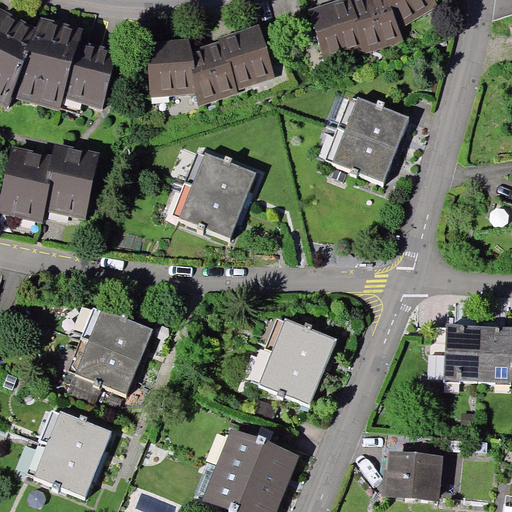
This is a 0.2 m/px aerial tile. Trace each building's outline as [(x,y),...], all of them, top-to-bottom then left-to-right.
[(373,0),(357,0),(307,14),(324,67),(399,41),(373,0)] [(429,0),(378,0),(395,28),(433,6),(429,0)] [(0,112),(28,37),(0,19),(0,112)] [(76,37),(34,22),(9,102),(56,116),(58,106),(73,51),(76,37)] [(257,35),(185,57),(200,104),(272,82),(257,35)] [(187,48),(143,50),(146,107),(190,105),(185,57),(187,48)] [(111,58),(73,51),(58,106),(99,116),(111,58)] [(405,123),(347,103),(323,173),(380,193),(405,123)] [(97,161),(55,153),(43,215),(85,224),(97,161)] [(52,164),(8,156),(0,201),(0,220),(41,228),(43,215),(52,164)] [(254,181),(196,159),(170,227),(228,249),(254,181)] [(150,338),(90,315),(65,381),(125,403),(150,338)] [(329,349),(278,329),(253,395),(304,415),(329,349)] [(475,388),(477,337),(440,336),(438,387),(475,388)] [(511,390),(511,374),(511,338),(477,337),(475,388),(511,390)] [(111,434),(52,412),(26,482),(85,503),(111,434)] [(279,511),(299,462),(237,438),(214,500),(245,511),(279,511)] [(438,461),(383,460),(382,503),(437,504),(438,461)]
